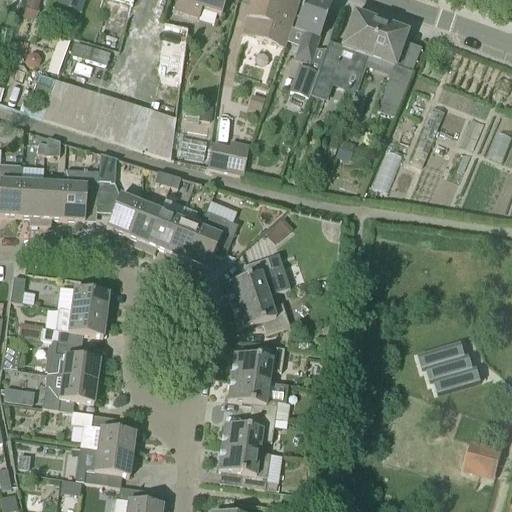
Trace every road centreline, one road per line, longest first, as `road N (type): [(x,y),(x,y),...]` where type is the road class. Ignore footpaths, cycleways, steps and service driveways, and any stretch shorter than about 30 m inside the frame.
road 1 (residential): [(189,457),(200,351),(187,318),(130,273)]
road 2 (residential): [(189,457),(152,422),(140,395),(130,273)]
road 3 (residential): [(511,48),(371,0)]
road 4 (residential): [(130,273),(0,254)]
